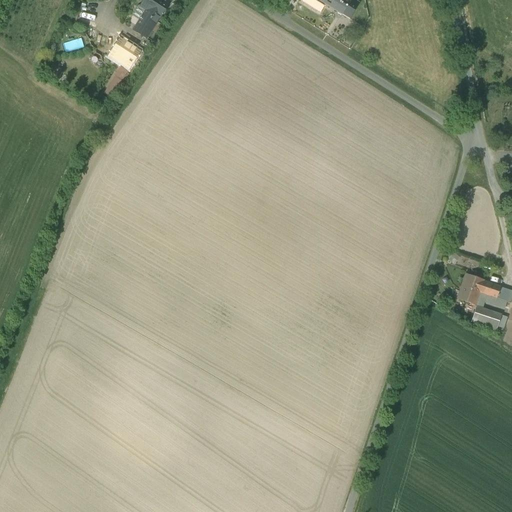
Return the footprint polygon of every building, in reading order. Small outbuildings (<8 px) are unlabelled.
[(170,3),(165,0),(146,0),(142,7),(148,11),(160,18),(170,3)] [(319,0),(319,1),(349,19),(358,4),(351,0),(319,0)] [(160,18),(148,11),(135,30),(147,38),(160,18)] [(142,52),(122,39),(110,58),(130,70),(142,52)] [(46,74),(56,79),(61,69),(51,64),(46,74)] [(483,281),(466,275),(457,299),(475,305),(479,293),(483,281)] [(483,281),(479,293),(486,295),(496,299),(500,287),(483,281)] [(481,309),(486,295),(479,293),(475,305),(474,307),(476,308),(476,307),(481,309)] [(476,307),(476,308),(471,324),(496,332),(498,327),(501,316),(481,309),(476,307)] [(507,318),(501,316),(498,327),(503,329),(507,318)]
